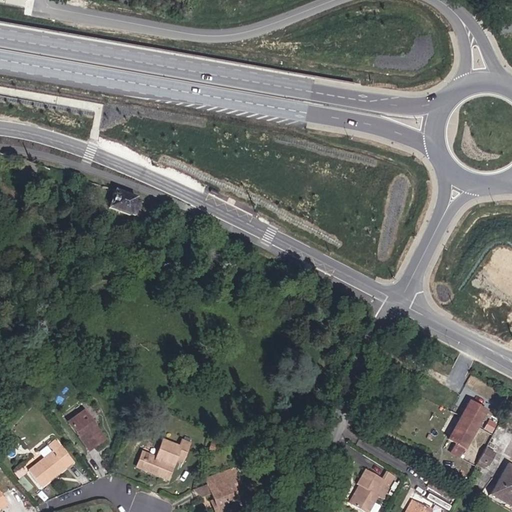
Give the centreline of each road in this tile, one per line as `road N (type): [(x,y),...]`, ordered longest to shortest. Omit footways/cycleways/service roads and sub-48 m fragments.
road 1 (primary): [(0,59),(374,128),(436,153)]
road 2 (primary): [(439,108),(380,105),(0,34)]
road 3 (residential): [(333,0),(268,26),(207,36),(40,0)]
road 4 (tertiary): [(249,227),(117,158),(0,125)]
road 5 (tertiary): [(0,131),(76,151),(249,227)]
road 6 (unclassified): [(308,511),(398,303)]
road 7 (tertiary): [(249,227),(398,303)]
road 8 (unclassified): [(398,303),(511,366)]
road 9 (unclassified): [(511,355),(398,303)]
